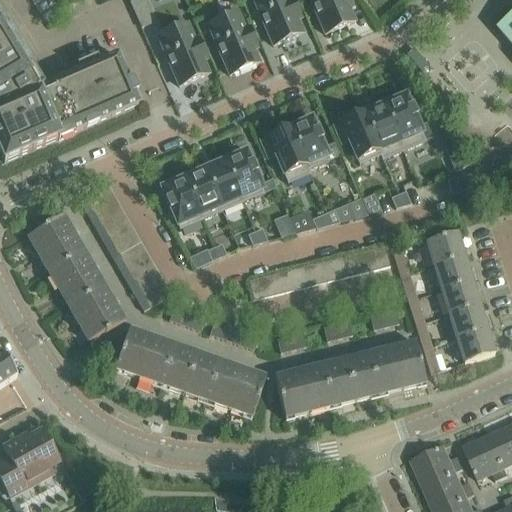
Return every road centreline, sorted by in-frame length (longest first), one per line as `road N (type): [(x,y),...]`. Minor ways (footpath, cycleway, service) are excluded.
road 1 (tertiary): [(0,287),(60,393),(98,431),(153,450),(246,459),(327,456),(370,444)]
road 2 (residential): [(0,210),(391,44)]
road 3 (tertiary): [(370,444),(511,384)]
